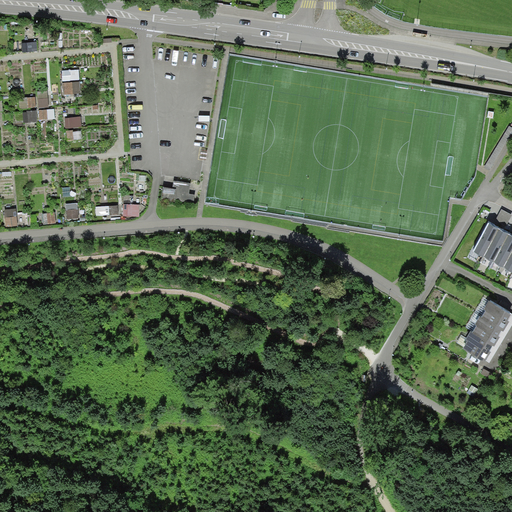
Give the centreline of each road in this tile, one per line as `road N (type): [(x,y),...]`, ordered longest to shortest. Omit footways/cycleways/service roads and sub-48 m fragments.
road 1 (track): [(370,478),(327,470),(219,427),(111,431),(0,404)]
road 2 (secondary): [(0,4),(315,41)]
road 3 (unclassified): [(416,302),(385,353),(386,378),(511,447)]
road 4 (secondary): [(315,41),(511,72)]
road 5 (track): [(389,511),(360,439),(359,409),(382,371)]
road 6 (residential): [(416,302),(488,190)]
